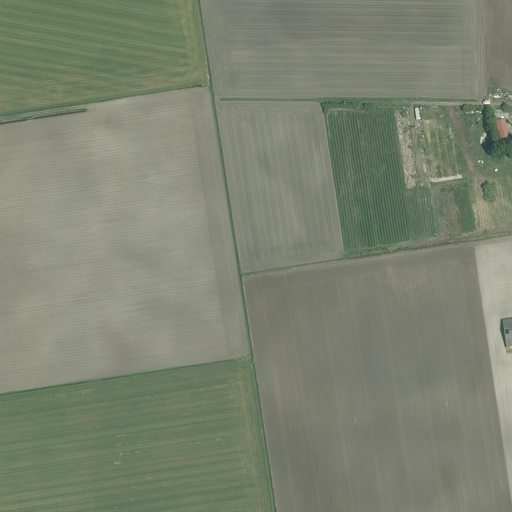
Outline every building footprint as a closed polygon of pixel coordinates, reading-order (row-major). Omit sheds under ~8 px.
[(493,119),(508,119),(508,111),(493,111),(493,119)] [(455,174),(459,173),(451,113),(447,113),(455,174)] [(503,141),(507,139),(501,121),(497,122),(503,141)] [(497,142),(499,150),(511,146),(511,145),(510,139),(500,142),(497,142)] [(444,246),(435,247),(435,254),(429,254),(430,257),(452,255),(452,252),(444,253),(444,246)] [(511,347),(511,319),(502,321),(506,348),(511,347)]
